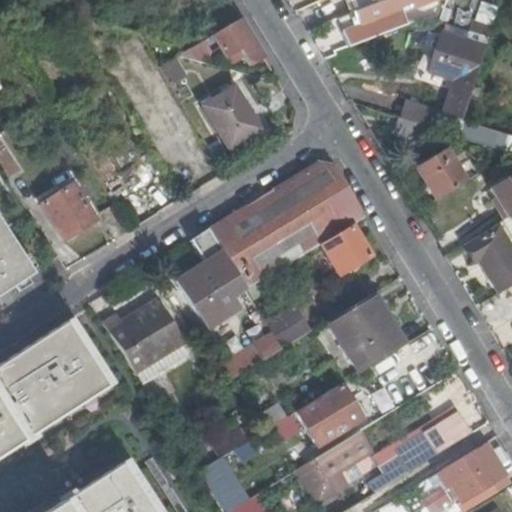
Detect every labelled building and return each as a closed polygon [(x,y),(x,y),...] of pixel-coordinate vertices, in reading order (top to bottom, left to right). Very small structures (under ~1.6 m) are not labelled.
[(41,0),(38,2),(50,6),(61,9),(77,0),(41,0)] [(343,0),(349,16),(390,0),(389,0),(343,0)] [(390,0),(349,16),(355,31),(396,15),(390,0)] [(389,0),(390,0),(396,15),(425,4),(423,0),(389,0)] [(477,3),(476,22),(490,23),(492,4),(477,3)] [(264,57),(240,19),(198,45),(204,56),(212,50),(223,45),(232,59),(239,61),(248,56),(253,64),(264,57)] [(474,23),(470,34),(489,41),(493,29),(474,23)] [(452,74),(457,75),(460,67),(473,71),(475,67),(480,68),(489,41),(470,34),(468,42),(444,34),(431,72),(451,79),(452,74)] [(204,56),(198,45),(178,57),(202,63),(204,56)] [(160,68),(172,88),(187,79),(175,59),(160,68)] [(461,123),(462,123),(462,122),(474,87),(480,68),(475,67),(473,71),(460,67),(457,75),(455,80),(443,117),(461,123)] [(474,87),(462,122),(470,124),(481,89),(474,87)] [(118,133),(134,123),(113,89),(96,99),(118,133)] [(258,131),(234,90),(204,108),(228,149),(258,131)] [(443,117),(439,116),(435,131),(456,137),(461,123),(443,117)] [(418,142),(422,127),(398,119),(393,134),(418,142)] [(456,137),(511,155),(511,139),(462,123),(461,123),(456,137)] [(465,184),(446,153),(417,170),(435,202),(465,184)] [(145,189),(124,155),(98,171),(119,205),(145,189)] [(14,164),(3,171),(25,205),(37,198),(28,184),(27,185),(14,164)] [(318,164),(208,231),(236,278),(244,291),(248,288),(264,279),(363,218),(332,168),(318,164)] [(506,220),(511,216),(511,178),(489,191),(506,220)] [(50,219),(59,233),(64,241),(66,239),(68,243),(78,236),(76,233),(95,222),(73,186),(41,205),(50,219)] [(38,226),(48,240),(59,233),(50,219),(38,226)] [(339,277),(370,257),(352,227),(321,247),(339,277)] [(498,296),(511,287),(511,254),(496,229),(464,248),(474,265),(478,263),(498,296)] [(0,294),(29,275),(0,231),(0,294)] [(208,231),(193,240),(207,263),(187,275),(190,280),(179,286),(205,327),(235,309),(229,300),(221,287),(236,278),(208,231)] [(221,287),(229,300),(244,291),(236,278),(221,287)] [(264,279),(248,288),(255,300),(270,291),(264,279)] [(497,296),(485,303),(497,324),(510,316),(497,296)] [(401,348),(370,297),(327,323),(357,374),(375,364),(401,348)] [(115,318),(103,326),(134,373),(180,345),(181,344),(154,303),(119,325),(115,318)] [(298,305),(266,325),(273,336),(282,351),(314,331),(298,305)] [(0,511),(0,457),(79,406),(106,388),(63,322),(0,363),(0,511),(151,511),(120,463),(44,511),(0,511)] [(266,325),(264,322),(261,324),(269,338),(273,336),(266,325)] [(269,338),(213,372),(222,387),(282,351),(273,336),(269,338)] [(415,339),(401,348),(375,364),(383,377),(423,353),(415,339)] [(180,345),(134,373),(142,385),(187,357),(180,345)] [(222,387),(213,372),(178,394),(187,408),(222,387)] [(362,420),(341,384),(294,413),(316,448),(362,420)] [(418,467),(471,434),(459,414),(395,452),(396,455),(378,466),(384,476),(368,485),(374,494),(418,467)] [(370,452),(358,433),(298,470),(319,503),(348,485),(339,471),(370,452)] [(491,460),(482,446),(476,449),(486,463),(491,460)] [(486,463),(476,449),(432,476),(452,508),(496,481),(486,463)] [(260,511),(255,496),(229,511),(260,511)] [(374,511),(405,511),(398,499),(374,511)]
